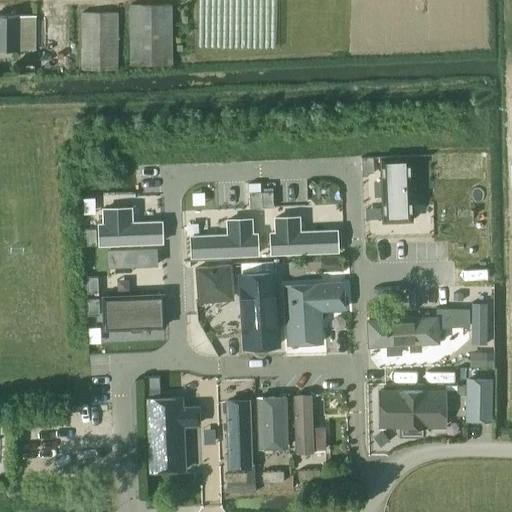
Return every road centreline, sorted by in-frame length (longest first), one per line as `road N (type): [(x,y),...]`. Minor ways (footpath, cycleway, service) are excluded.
road 1 (residential): [(178,361),(170,174),(351,167),(357,364)]
road 2 (residential): [(128,511),(121,365),(178,361)]
road 3 (residential): [(178,361),(216,370),(357,364)]
road 4 (residential): [(357,364),(360,470),(390,470)]
road 5 (unclassified): [(390,470),(450,449),(511,450)]
